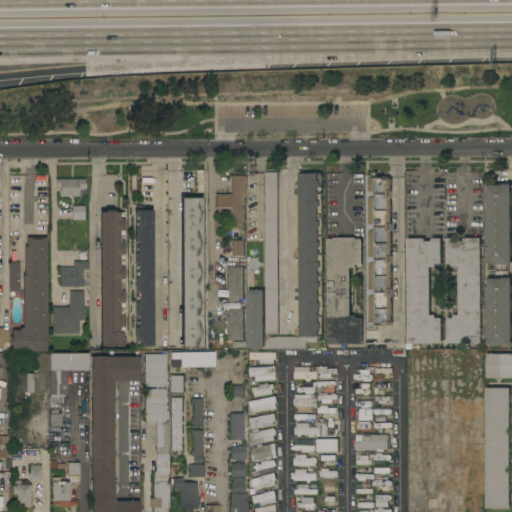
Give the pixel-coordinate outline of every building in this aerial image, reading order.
[(278,172),(278,337),(300,337),(299,174),(322,173),(323,337),(318,337),(318,342),(307,342),(307,350),(266,350),(265,172),(278,172)] [(244,197),(242,197),(242,206),(244,206),(245,222),(244,222),(244,228),(232,228),(232,221),(231,221),(231,213),(216,213),(216,205),(215,205),(215,194),(230,194),(230,176),(244,176),(244,197)] [(367,176),(377,176),(377,178),(384,178),(384,177),(388,177),(392,180),(392,326),(377,326),(377,331),(368,331),(367,176)] [(84,179),(84,189),(78,189),(78,197),(59,197),(59,188),(55,188),(55,179),(84,179)] [(511,264),(488,264),(488,263),(487,263),(486,187),(488,186),(488,185),(502,185),(502,184),(511,184),(511,264)] [(203,349),(180,349),(180,197),(202,197),(203,349)] [(83,206),(83,220),(71,220),(71,206),(83,206)] [(134,346),(134,210),(152,210),(152,346),(134,346)] [(100,212),(105,212),(105,211),(113,211),(113,212),(123,212),(123,337),(124,337),(124,347),(100,347),(100,212)] [(11,352),(11,330),(19,330),(19,328),(22,328),(22,276),(24,276),(24,247),(26,247),(26,237),(45,237),(46,351),(11,352)] [(328,239),(333,239),(333,238),(356,238),(356,239),(362,239),(362,264),(356,264),(356,267),(350,267),(351,316),(356,316),(356,319),(363,319),(363,344),(329,344),(328,239)] [(447,344),(447,318),(454,318),(454,315),(459,315),(459,267),(454,267),(454,264),(447,264),(447,239),(457,238),(457,241),(464,241),(464,238),(481,238),(482,343),(447,344)] [(424,239),(424,241),(432,241),(432,239),(442,239),(442,264),(436,264),(436,267),(430,267),(430,315),(436,315),(436,318),(442,318),(442,343),(408,344),(407,239),(424,239)] [(244,256),(231,256),(231,241),(244,241),(244,256)] [(72,261),(87,261),(87,270),(82,270),(81,287),(59,287),(59,267),(72,267),(72,261)] [(19,262),(19,291),(8,291),(8,262),(19,262)] [(243,299),(229,299),(229,291),(226,291),(226,267),(243,267),(243,299)] [(511,345),(488,346),(488,343),(487,343),(487,280),(488,280),(488,279),(503,279),(503,278),(511,278),(511,345)] [(264,348),(248,348),(248,290),(263,290),(264,348)] [(83,320),(78,320),(78,333),(52,334),(51,308),(68,307),(68,292),(82,291),(83,320)] [(226,316),(229,316),(229,309),(244,308),(244,341),(226,341),(226,316)] [(0,328),(2,328),(2,330),(8,330),(8,342),(2,342),(2,347),(0,347),(0,328)] [(214,367),(170,367),(170,352),(213,352),(214,367)] [(276,352),(276,360),(274,360),(274,364),(260,364),(260,360),(255,360),(255,365),(250,365),(250,352),(276,352)] [(87,371),(65,371),(65,394),(62,394),(62,403),(53,403),(53,408),(48,408),(47,354),(87,353),(87,371)] [(165,354),(165,387),(144,387),(143,354),(165,354)] [(511,354),(511,378),(487,378),(487,354),(511,354)] [(139,357),(139,380),(137,380),(137,382),(113,382),(113,480),(113,501),(140,501),(140,511),(91,511),(91,487),(90,487),(90,357),(139,357)] [(275,367),(276,380),(250,382),(249,368),(275,367)] [(311,379),(311,382),(306,382),(306,379),(294,379),(294,372),(295,372),(295,367),(310,367),(310,372),(317,372),(317,379),(311,379)] [(334,368),(334,373),(333,373),(333,378),(323,377),(323,373),(319,373),(319,368),(334,368)] [(369,381),(369,372),(354,372),(353,381),(369,381)] [(36,374),(36,393),(23,393),(23,402),(11,402),(11,391),(15,391),(15,374),(36,374)] [(183,392),(169,393),(169,376),(183,375),(183,392)] [(252,388),(259,387),(259,385),(267,383),(268,385),(273,384),(274,389),(253,393),(252,388)] [(315,384),(299,383),(298,392),(314,393),(315,384)] [(231,397),(231,386),(244,386),(243,397),(231,397)] [(510,388),(511,508),(486,508),(486,388),(510,388)] [(165,389),(165,421),(144,421),(143,389),(165,389)] [(294,407),(294,398),(295,398),(295,395),(317,395),(317,406),(294,407)] [(248,408),(250,407),(249,402),(276,397),(277,403),(275,403),(276,408),(249,414),(248,408)] [(180,398),(180,450),(170,450),(170,398),(180,398)] [(201,425),(190,425),(190,419),(191,419),(191,417),(192,417),(192,404),(190,404),(190,399),(201,399),(201,425)] [(337,418),(319,418),(319,408),(320,408),(320,406),(328,406),(328,408),(337,408),(337,418)] [(375,409),(388,408),(389,414),(385,414),(385,418),(377,418),(376,414),(375,414),(375,409)] [(294,414),(295,414),(295,409),(315,409),(315,414),(317,414),(317,422),(294,422),(294,414)] [(60,414),(61,426),(49,426),(49,414),(60,414)] [(228,414),(243,414),(243,440),(229,440),(228,414)] [(275,414),(276,422),(274,422),(275,425),(252,430),(249,419),(275,414)] [(369,422),(369,431),(357,431),(356,426),(359,425),(359,422),(369,422)] [(295,427),(297,427),(297,423),(309,423),(309,427),(320,427),(320,435),(315,435),(315,437),(309,437),(309,435),(295,435),(295,427)] [(375,423),(391,423),(391,428),(387,428),(387,433),(377,433),(377,428),(375,428),(375,423)] [(167,424),(168,473),(167,473),(167,482),(168,482),(168,508),(164,508),(164,511),(152,511),(152,508),(149,508),(149,498),(152,498),(152,471),(155,471),(154,424),(167,424)] [(274,430),(275,430),(276,434),(275,434),(275,436),(274,436),(274,440),(265,442),(265,443),(252,445),(249,433),(253,433),(252,431),(259,429),(259,431),(274,428),(274,430)] [(201,456),(201,464),(203,464),(203,477),(189,478),(189,475),(187,475),(187,472),(189,472),(188,468),(187,468),(187,465),(193,465),(192,456),(190,456),(190,451),(192,451),(192,436),(190,436),(190,431),(200,431),(201,456)] [(355,442),(356,442),(356,435),(388,434),(388,450),(384,450),(384,452),(377,452),(377,450),(355,450),(355,442)] [(9,458),(0,458),(0,436),(8,436),(9,458)] [(294,450),(294,445),(299,445),(299,439),(312,439),(312,445),(315,445),(315,451),(313,451),(313,452),(305,452),(305,450),(294,450)] [(339,439),(339,454),(316,454),(316,439),(339,439)] [(276,456),(252,461),(249,449),(258,447),(257,445),(262,444),(263,446),(275,443),(276,456)] [(245,446),(245,460),(240,460),(240,461),(234,461),(234,460),(229,460),(229,446),(245,446)] [(294,459),(296,459),(295,455),(307,455),(307,458),(316,458),(316,466),(294,466),(294,459)] [(391,455),(392,460),(388,460),(388,464),(377,464),(377,460),(375,460),(375,455),(391,455)] [(336,457),(336,461),(332,461),(332,466),(321,466),(321,462),(320,462),(320,456),(336,457)] [(273,461),(274,466),(273,466),(274,471),(256,474),(255,470),(254,470),(253,465),(273,461)] [(78,463),(78,476),(66,476),(66,463),(78,463)] [(234,464),(234,463),(237,463),(237,464),(243,464),(243,477),(229,477),(229,464),(234,464)] [(40,481),(29,481),(29,464),(32,464),(32,466),(40,466),(40,481)] [(310,481),(310,483),(307,483),(307,481),(294,481),(294,473),(295,473),(295,469),(307,469),(307,473),(317,473),(317,481),(310,481)] [(275,473),(277,480),(275,481),(276,486),(252,492),(249,480),(275,473)] [(59,477),(59,482),(68,482),(68,501),(76,501),(76,506),(60,506),(60,505),(51,505),(51,477),(59,477)] [(246,511),(228,511),(228,505),(229,505),(229,483),(231,483),(231,478),(243,478),(243,494),(246,494),(246,511)] [(196,508),(191,509),(191,511),(178,511),(178,489),(172,490),(172,479),(182,479),(182,483),(196,483),(196,508)] [(391,481),(392,483),(392,484),(392,485),(391,486),(386,486),(386,491),(375,491),(375,486),(374,486),(374,481),(391,481)] [(320,482),(337,482),(337,490),(320,490),(320,482)] [(295,490),(298,490),(297,485),(316,484),(316,490),(317,490),(317,494),(295,495),(295,490)] [(30,507),(28,507),(28,508),(25,508),(25,507),(21,507),(21,505),(15,505),(15,495),(12,495),(12,486),(15,486),(15,485),(30,485),(30,507)] [(275,491),(276,498),(276,502),(258,507),(257,502),(251,504),(250,497),(275,491)] [(313,498),(313,503),(315,503),(315,504),(317,504),(317,507),(315,507),(315,508),(314,508),(314,510),(306,510),(306,508),(298,508),(298,503),(302,503),(302,498),(313,498)] [(358,507),(356,508),(356,503),(358,503),(358,498),(372,498),(372,502),(372,507),(358,507)]
